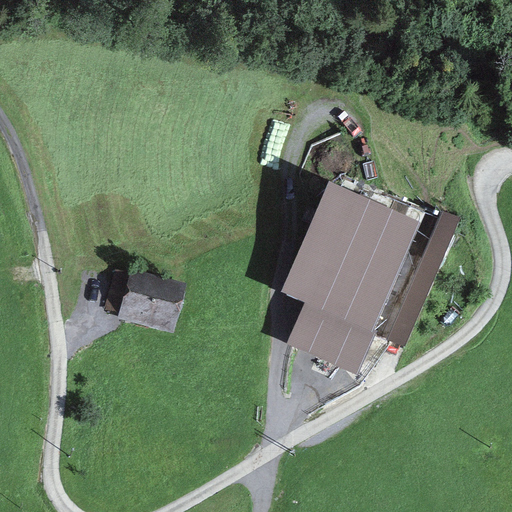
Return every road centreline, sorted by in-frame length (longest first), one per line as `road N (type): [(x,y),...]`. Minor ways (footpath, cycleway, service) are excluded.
road 1 (track): [(167,511),(469,332),(500,280),(487,177),(511,161)]
road 2 (track): [(322,114),(298,132),(289,163),(260,511)]
road 3 (track): [(0,119),(43,243),(59,355),(51,473),(70,511)]
